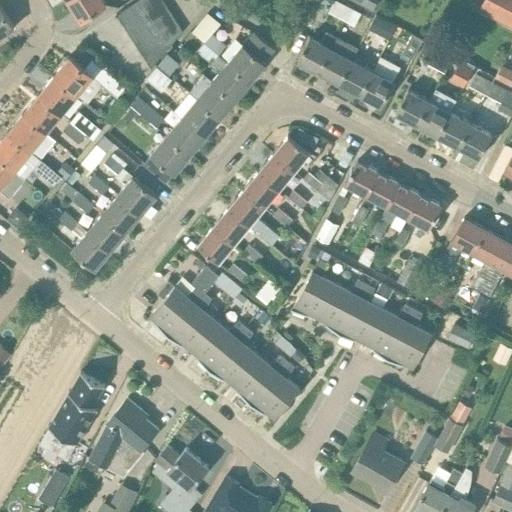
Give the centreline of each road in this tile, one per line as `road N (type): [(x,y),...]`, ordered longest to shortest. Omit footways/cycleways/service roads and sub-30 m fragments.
road 1 (residential): [(94,313),(283,94),(511,217)]
road 2 (residential): [(94,313),(286,474)]
road 3 (residential): [(286,474),(357,362),(421,391)]
road 4 (residential): [(0,236),(94,313)]
